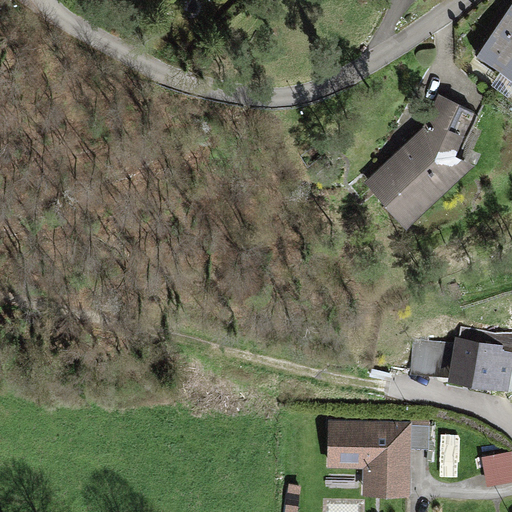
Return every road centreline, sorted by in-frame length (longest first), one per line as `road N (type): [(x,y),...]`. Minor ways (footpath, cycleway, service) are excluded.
road 1 (residential): [(22,0),(42,27),(143,80),(237,104),(354,73),(454,0)]
road 2 (track): [(387,396),(327,370),(103,304),(0,286)]
road 3 (residential): [(511,430),(482,410),(387,396)]
